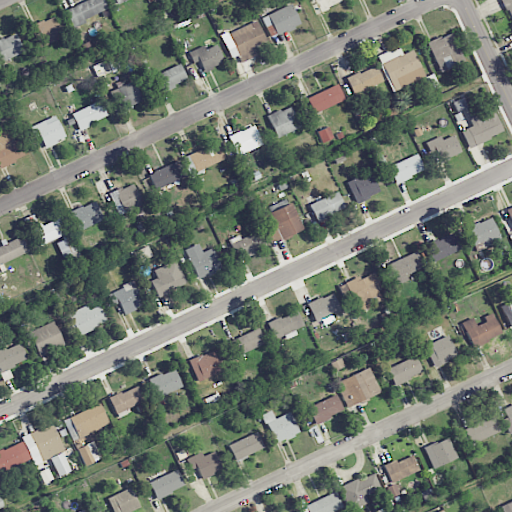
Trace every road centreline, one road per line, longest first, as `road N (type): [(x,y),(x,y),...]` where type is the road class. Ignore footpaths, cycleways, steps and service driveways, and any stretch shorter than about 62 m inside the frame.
road 1 (residential): [(511,167),(0,411)]
road 2 (residential): [(431,0),(0,206)]
road 3 (residential): [(511,368),(210,511)]
